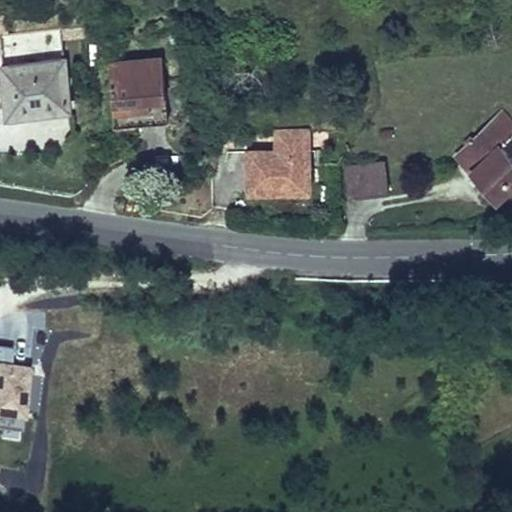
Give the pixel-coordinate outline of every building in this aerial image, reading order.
[(0,17),(0,34),(9,33),(7,17),(0,17)] [(60,29),(62,39),(75,38),(74,28),(60,29)] [(109,62),(115,125),(169,120),(163,57),(109,62)] [(2,68),(7,116),(69,109),(64,61),(2,68)] [(498,198),(511,184),(511,159),(501,147),(511,137),(511,125),(502,114),(474,140),(470,136),(464,142),(468,145),(458,155),(474,172),(478,169),(484,176),(481,180),(498,198)] [(248,152),(249,191),(309,189),(307,131),(277,132),(277,151),(248,152)] [(345,168),(349,199),(389,194),(385,163),(345,168)] [(0,426),(22,428),(27,363),(0,361),(0,426)]
